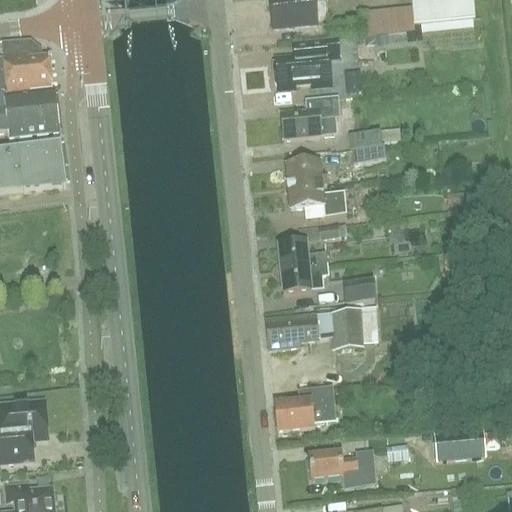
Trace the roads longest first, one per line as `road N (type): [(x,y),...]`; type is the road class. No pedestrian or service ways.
road 1 (unclassified): [(267,511),(214,7)]
road 2 (tertiary): [(139,511),(88,19)]
road 3 (unclassified): [(88,19),(214,7)]
